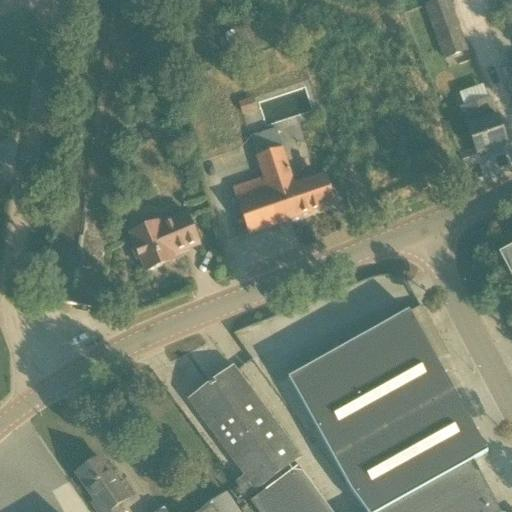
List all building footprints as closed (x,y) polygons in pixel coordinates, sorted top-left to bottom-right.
[(444,61),(468,52),(451,0),(439,0),(425,5),(444,61)] [(87,15),(48,302),(97,309),(136,22),(87,15)] [(468,127),(468,128),(477,156),(507,146),(497,117),(490,99),(462,109),(468,127)] [(282,149),(257,157),(264,179),(233,190),(239,205),(238,205),(244,224),(248,235),(336,206),(326,176),(325,176),(294,186),(282,149)] [(174,257),(200,247),(186,214),(160,225),(160,223),(130,235),(135,249),(132,251),(136,261),(140,260),(145,274),(175,262),(174,257)] [(511,249),(499,256),(511,281),(511,249)] [(487,453),(409,313),(288,380),(351,493),(364,511),(499,511),(473,461),(487,453)] [(262,487),(294,463),(301,458),(234,368),(189,402),(244,476),(235,483),(247,498),(255,492),(255,493),(262,487)] [(237,511),(226,495),(200,511),(122,511),(118,506),(128,499),(100,459),(77,476),(95,502),(91,505),(96,511),(237,511)] [(330,511),(294,463),(262,487),(265,491),(250,503),(256,511),(330,511)]
